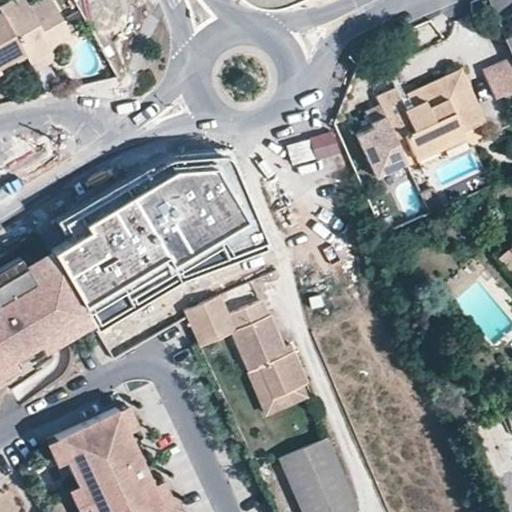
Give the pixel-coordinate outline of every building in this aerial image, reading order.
[(0,7),(3,12),(24,51),(28,58),(34,69),(46,62),(49,61),(46,54),(53,50),(74,38),(52,0),(37,0),(29,5),(26,0),(10,0),(0,6),(0,7)] [(122,0),(113,25),(125,30),(136,0),(122,0)] [(3,12),(0,13),(0,64),(15,56),(24,51),(3,12)] [(78,36),(91,29),(86,20),(73,28),(78,36)] [(57,56),(53,50),(46,54),(49,61),(57,56)] [(19,62),(28,58),(24,51),(15,56),(19,62)] [(511,95),(511,60),(484,73),(497,103),(511,95)] [(59,87),(46,62),(34,69),(47,93),(59,87)] [(460,67),(398,95),(403,106),(455,84),(474,124),(485,119),(460,67)] [(403,106),(398,95),(395,87),(376,96),(395,136),(405,132),(416,155),(463,133),(462,129),(474,124),(455,84),(403,106)] [(395,136),(380,104),(366,111),(373,127),(357,134),(376,176),(407,162),(395,136)] [(291,161),(338,146),(331,124),(284,140),(291,161)] [(176,177),(52,254),(86,312),(116,361),(188,319),(179,301),(219,287),(272,262),(235,163),(222,163),(223,172),(176,177)] [(511,249),(509,246),(498,256),(511,270),(511,249)] [(0,362),(86,312),(52,254),(28,269),(25,264),(0,278),(0,362)] [(179,301),(188,319),(198,313),(208,334),(230,324),(248,363),(260,358),(275,391),(304,378),(310,376),(297,343),(291,346),(287,337),(273,304),(262,291),(227,306),(219,287),(179,301)] [(197,339),(208,334),(198,313),(188,319),(197,339)] [(293,334),(287,337),(291,346),(297,343),(293,334)] [(308,391),(304,378),(275,391),(260,358),(248,363),(268,408),(308,391)] [(470,401),(463,386),(453,390),(460,405),(470,401)] [(118,409),(56,438),(90,511),(166,511),(147,471),(133,477),(126,462),(140,456),(133,440),(118,409)] [(348,511),(357,508),(326,436),(277,457),(300,511),(348,511)] [(137,438),(133,440),(140,456),(144,454),(137,438)] [(147,471),(140,456),(126,462),(133,477),(147,471)]
